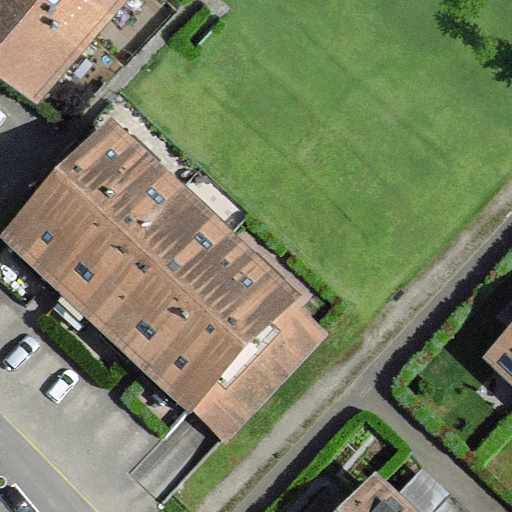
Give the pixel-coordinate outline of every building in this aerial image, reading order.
[(0,0),(0,38),(37,71),(100,0),(0,0)] [(195,418),(298,307),(115,138),(12,250),(195,418)] [(330,336),(298,307),(195,418),(209,431),(227,448),(330,336)] [(511,340),(489,364),(511,385),(511,340)] [(399,511),(374,488),(352,511),(399,511)]
